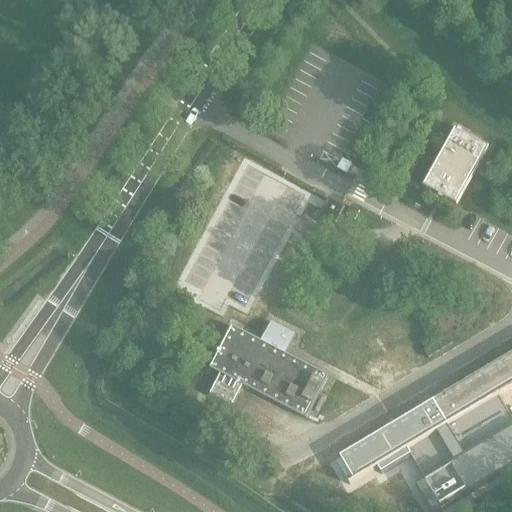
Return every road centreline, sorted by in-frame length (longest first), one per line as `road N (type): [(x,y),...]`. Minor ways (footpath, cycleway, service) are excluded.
road 1 (tertiary): [(64,305),(263,0)]
road 2 (track): [(511,100),(410,0)]
road 3 (tertiary): [(12,414),(64,305)]
